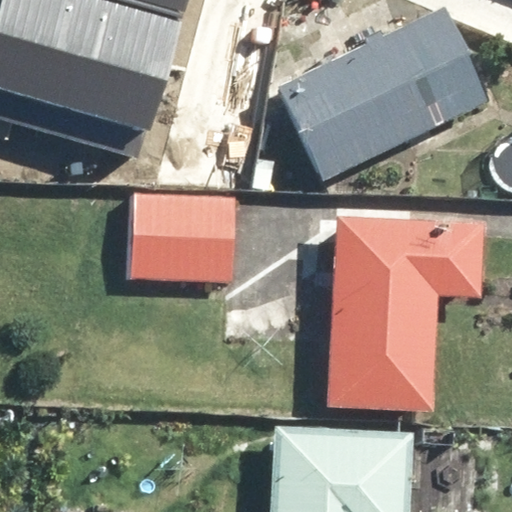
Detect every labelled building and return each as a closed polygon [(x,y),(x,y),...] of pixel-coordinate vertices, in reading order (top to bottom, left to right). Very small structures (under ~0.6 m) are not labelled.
[(0,114),(138,155),(176,27),(83,0),(3,0),(0,12),(0,114)] [(181,0),(135,0),(178,13),(181,0)] [(494,95),(445,1),(279,84),(328,180),(494,95)] [(278,145),(230,144),(229,184),(277,186),(278,145)] [(240,196),(133,192),(130,280),(237,285),(240,196)] [(489,220),(336,214),(329,407),(434,411),(439,296),(486,297),(489,220)] [(413,511),(417,429),(274,424),(270,511),(413,511)]
